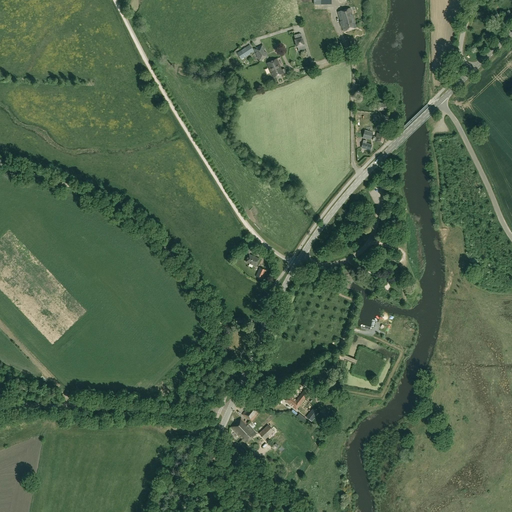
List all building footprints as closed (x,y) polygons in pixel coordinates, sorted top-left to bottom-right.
[(356,27),(350,8),(337,11),(340,21),(339,21),(340,25),(341,25),(343,31),(356,27)] [(299,34),(294,35),(298,51),(305,49),(300,34),(299,34)] [(264,52),(263,49),(265,49),(262,44),(253,48),(259,61),(268,57),(266,51),(264,52)] [(247,56),(254,51),(249,45),(237,53),(241,59),(246,56),(247,56)] [(282,70),(277,59),(267,63),(273,78),(285,73),(284,69),(282,70)] [(388,111),(388,104),(379,103),(378,110),(388,111)] [(371,140),(373,132),(364,130),(362,138),(371,140)] [(382,143),(385,135),(377,133),(376,137),(374,136),(373,141),(382,143)] [(363,141),(361,148),(370,150),(372,145),(366,143),(366,141),(363,141)] [(253,211),(249,214),(252,220),(257,218),(253,211)] [(255,266),(258,259),(248,254),(245,261),(255,266)] [(261,279),(266,270),(260,267),(255,277),(261,279)] [(289,395),(285,401),(296,409),(309,393),(305,389),(296,400),(294,399),(289,395)] [(256,415),(259,411),(251,404),(247,408),(249,410),(247,412),(245,410),(242,414),(251,422),(254,418),(252,416),(254,414),(256,415)] [(244,428),(247,424),(241,418),(231,427),(241,438),(244,435),(245,436),(246,435),(244,433),(246,430),(244,428)] [(244,435),(241,438),(246,443),(256,434),(247,424),(244,428),(246,430),(244,433),(246,435),(245,436),(244,435)] [(265,440),(274,431),(268,425),(258,433),(265,440)]
